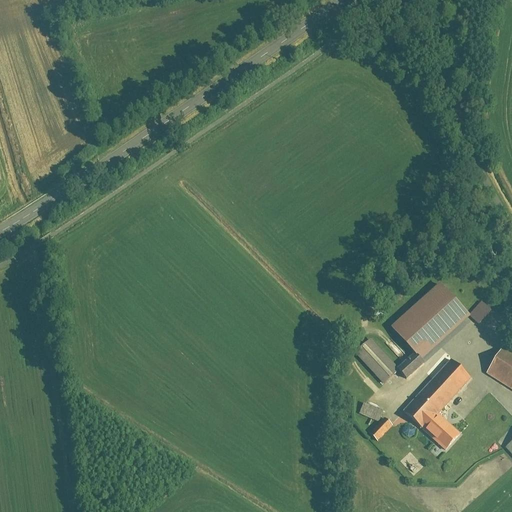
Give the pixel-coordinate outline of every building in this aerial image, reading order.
[(444,283),(395,327),(418,352),(424,359),(473,315),(472,313),(444,283)] [(493,310),(484,301),(472,313),(473,315),(481,322),(493,310)] [(375,339),(359,353),(386,384),(402,370),(400,368),(375,339)] [(511,351),(505,347),(489,373),(511,387),(511,351)] [(402,370),(409,377),(426,362),(424,359),(418,352),(400,368),(402,370)] [(453,359),(406,411),(448,450),(462,434),(440,414),(473,378),(453,359)] [(383,410),(367,403),(362,413),(379,420),(383,410)] [(386,418),(372,433),(380,441),(395,426),(386,418)]
